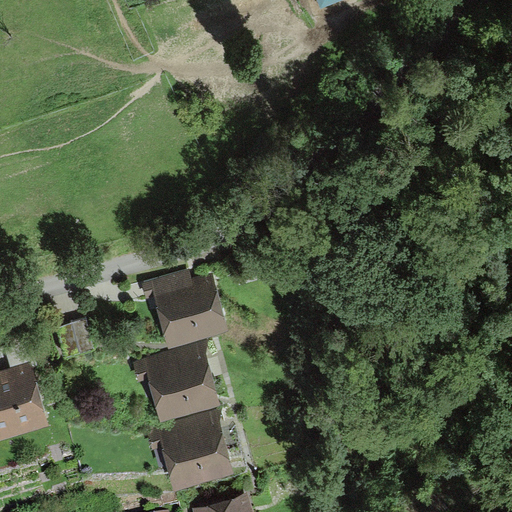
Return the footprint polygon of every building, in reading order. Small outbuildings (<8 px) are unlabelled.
[(211,271),(156,288),(171,336),(226,319),(211,271)] [(85,316),(60,323),(67,348),(92,341),(85,316)] [(202,341),(147,357),(162,409),(217,393),(202,341)] [(0,429),(46,415),(29,360),(0,369),(0,429)] [(216,412),(162,427),(176,477),(230,462),(216,412)] [(254,511),(248,489),(195,505),(197,511),(254,511)]
